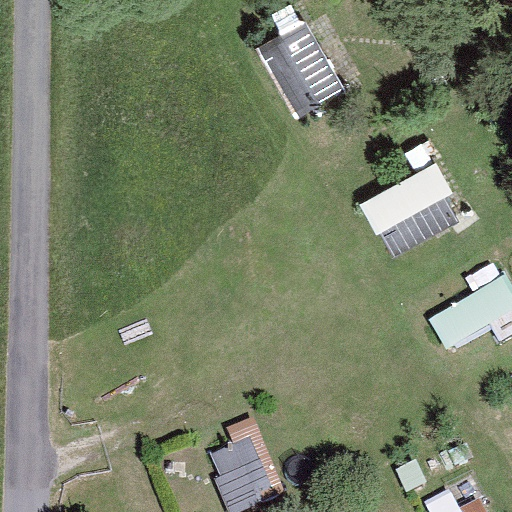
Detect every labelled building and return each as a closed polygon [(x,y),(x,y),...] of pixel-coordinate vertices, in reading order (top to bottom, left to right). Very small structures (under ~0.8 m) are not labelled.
[(267,43),(304,110),(355,82),(318,14),(267,43)] [(444,155),(367,195),(396,251),(473,211),(444,155)] [(230,314),(301,247),(278,222),(207,289),(230,314)] [(511,274),(435,313),(453,349),(511,318),(511,274)] [(269,433),(217,451),(237,510),(289,493),(269,433)] [(427,493),(436,511),(469,511),(466,506),(495,493),(483,467),(427,493)]
